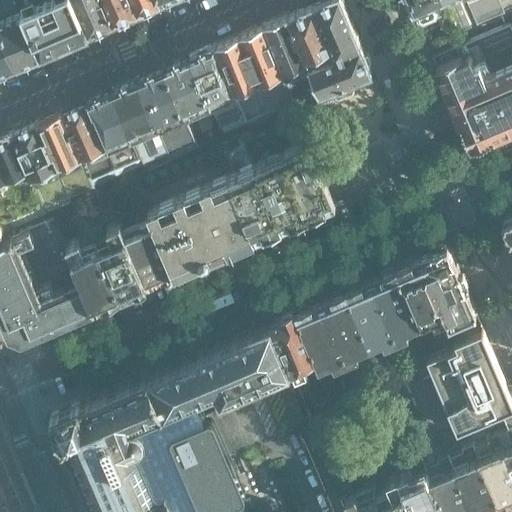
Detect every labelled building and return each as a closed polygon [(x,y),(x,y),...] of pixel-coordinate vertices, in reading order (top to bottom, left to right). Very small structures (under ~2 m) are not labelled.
[(38,52),(19,8),(15,0),(0,0),(0,24),(16,62),(38,52)] [(88,31),(74,0),(15,0),(38,52),(88,31)] [(112,20),(103,0),(74,0),(88,31),(112,20)] [(136,10),(131,0),(103,0),(112,20),(136,10)] [(160,0),(159,0),(131,0),(136,10),(160,0)] [(372,67),(344,0),(314,0),(313,1),(330,42),(335,52),(310,62),(322,89),(324,94),(374,74),(372,67)] [(444,0),(408,0),(428,46),(459,33),(444,0)] [(467,0),(444,0),(459,33),(478,25),(467,0)] [(505,13),(499,0),(467,0),(478,25),(505,13)] [(511,10),(511,0),(499,0),(505,13),(511,10)] [(335,52),(330,42),(313,1),(288,11),(307,56),(283,67),(297,100),(322,89),(310,62),(335,52)] [(307,56),(288,11),(263,22),(283,67),(307,56)] [(283,67),(263,22),(240,32),(258,77),(273,110),(297,100),(283,67)] [(0,68),(16,62),(0,24),(0,68)] [(258,77),(240,32),(236,34),(236,33),(215,42),(234,87),(249,121),(273,110),(258,77)] [(511,125),(511,45),(479,60),(469,37),(432,53),(436,62),(470,143),(511,125)] [(250,123),(249,121),(234,87),(215,42),(190,53),(210,101),(224,134),(250,123)] [(210,101),(190,53),(163,64),(183,112),(210,101)] [(183,112),(163,64),(142,73),(142,74),(139,76),(138,75),(137,75),(137,76),(156,124),(167,119),(169,125),(185,118),(183,112)] [(170,158),(156,124),(137,76),(111,87),(144,162),(146,168),(170,158)] [(144,162),(111,87),(95,94),(85,98),(107,150),(117,174),(144,162)] [(107,150),(85,98),(61,108),(93,184),(117,174),(107,150)] [(93,184),(61,108),(37,119),(59,171),(71,200),(95,190),(93,184)] [(315,127),(307,109),(299,112),(306,130),(315,127)] [(59,171),(37,119),(12,129),(30,173),(47,211),(71,200),(59,171)] [(47,211),(30,173),(12,129),(0,134),(0,161),(25,220),(47,211)] [(335,201),(309,139),(280,151),(307,213),(335,201)] [(307,213),(280,151),(253,163),(280,225),(307,213)] [(165,180),(192,168),(188,158),(161,170),(165,180)] [(25,220),(0,161),(0,220),(2,226),(4,229),(15,225),(25,220)] [(280,225),(253,163),(227,175),(254,236),(280,225)] [(139,191),(165,180),(161,170),(135,181),(139,189),(139,191)] [(254,236),(227,175),(148,210),(174,271),(254,236)] [(112,200),(139,189),(135,181),(108,192),(112,200)] [(174,271),(148,210),(144,202),(129,208),(135,223),(139,222),(142,229),(127,235),(147,282),(174,271)] [(511,212),(501,217),(511,241),(511,212)] [(93,305),(66,244),(54,215),(0,238),(0,309),(10,334),(19,337),(93,305)] [(147,282),(127,235),(120,220),(106,226),(112,241),(100,246),(120,294),(147,282)] [(120,294),(100,246),(85,253),(79,238),(66,244),(93,305),(120,294)] [(477,311),(447,240),(421,251),(448,315),(446,316),(454,335),(482,323),(477,311)] [(448,315),(421,251),(396,262),(422,323),(433,318),(435,321),(446,316),(448,315)] [(422,323),(396,262),(370,273),(398,336),(408,332),(407,329),(422,323)] [(398,336),(370,273),(345,284),(371,345),(385,340),(386,341),(398,336)] [(371,345),(345,284),(321,294),(348,357),(359,352),(359,351),(371,345)] [(348,357),(321,294),(295,305),(315,353),(321,366),(333,361),(333,363),(348,357)] [(315,353),(295,305),(269,316),(270,319),(290,366),(294,376),(308,370),(303,359),(315,353)] [(306,511),(303,511),(176,511),(163,480),(154,484),(146,465),(232,426),(258,415),(245,385),(290,366),(270,319),(91,396),(90,395),(80,399),(80,398),(50,410),(52,414),(51,415),(50,421),(54,433),(60,436),(61,436),(63,440),(64,439),(68,449),(69,449),(95,508),(88,511),(306,511)] [(511,400),(511,394),(494,352),(483,326),(409,357),(411,362),(384,374),(408,432),(423,425),(428,437),(500,406),(511,400)] [(278,406),(267,379),(255,384),(266,410),(278,406)] [(511,400),(500,406),(508,424),(498,428),(511,461),(511,400)] [(511,498),(511,461),(498,428),(489,432),(490,435),(475,442),(501,503),(511,498)] [(480,511),(501,503),(475,442),(473,438),(461,443),(463,447),(449,453),(474,511),(480,511)] [(474,511),(449,453),(447,449),(439,453),(440,456),(425,463),(430,475),(444,511),(474,511)] [(444,511),(430,475),(425,463),(409,470),(408,467),(396,472),(412,511),(444,511)] [(412,511),(396,472),(386,476),(387,479),(375,485),(380,497),(386,511),(412,511)] [(386,511),(380,497),(375,485),(374,483),(325,503),(328,511),(386,511)]
